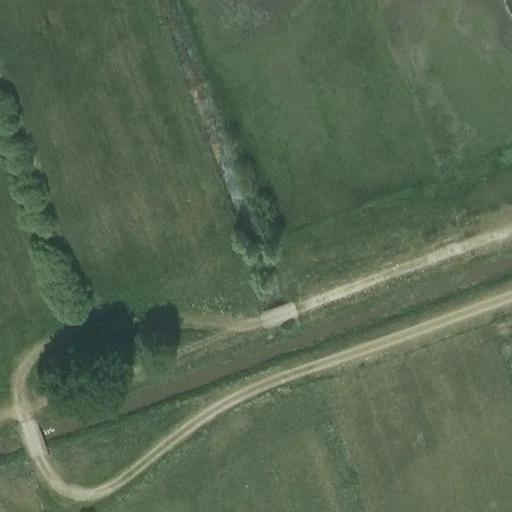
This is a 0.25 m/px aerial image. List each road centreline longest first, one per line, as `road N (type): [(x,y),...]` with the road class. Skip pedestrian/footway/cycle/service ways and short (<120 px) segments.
road 1 (track): [(0,420),(22,412),(38,455),(69,493),(92,495),(126,479),(235,396),(511,299)]
road 2 (track): [(22,412),(22,376),(34,347),(74,331),(151,320),(260,323),(511,227)]
